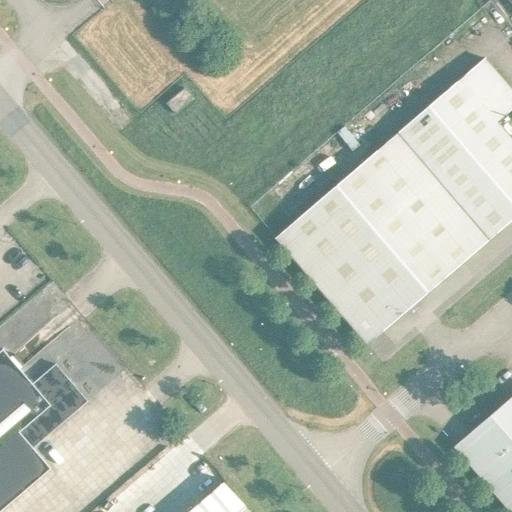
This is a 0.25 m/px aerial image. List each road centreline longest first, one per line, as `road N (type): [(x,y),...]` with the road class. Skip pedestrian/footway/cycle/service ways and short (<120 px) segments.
road 1 (unclassified): [(0,89),(308,459)]
road 2 (unclassified): [(308,459),(511,295)]
